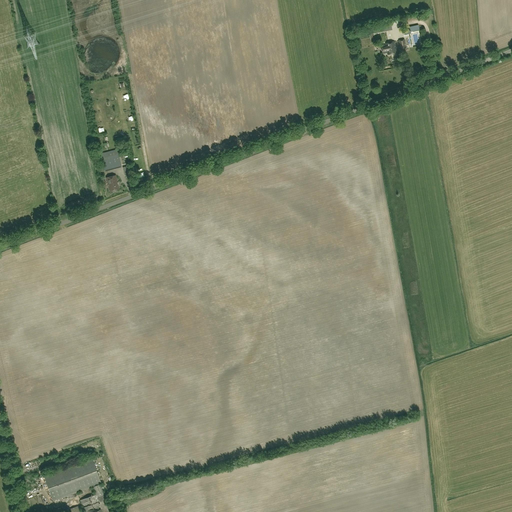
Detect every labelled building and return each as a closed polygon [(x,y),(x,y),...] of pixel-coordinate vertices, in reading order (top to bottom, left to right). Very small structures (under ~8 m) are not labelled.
[(394,41),(385,43),(386,45),(381,45),(383,53),(387,53),(388,55),(396,53),(394,41)] [(118,155),(103,159),(101,159),(104,171),(121,166),(118,155)] [(129,165),(123,167),(126,177),(132,175),(129,165)] [(109,191),(119,189),(116,175),(106,177),(109,191)] [(40,466),(57,461),(55,454),(40,458),(41,461),(39,462),(40,466)] [(106,501),(100,484),(101,483),(92,457),(44,475),(53,501),(93,487),(95,494),(80,499),(84,511),(108,511),(105,501),(106,501)]
